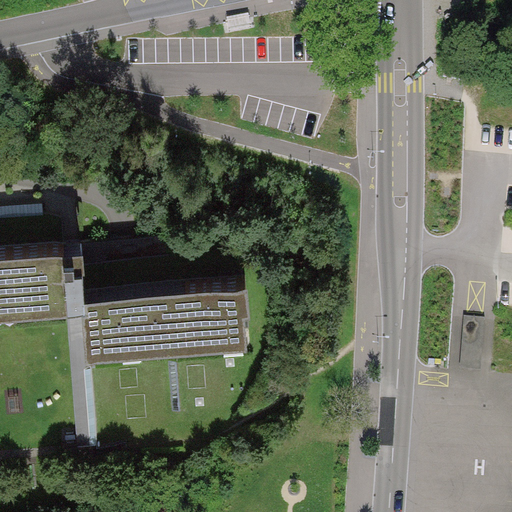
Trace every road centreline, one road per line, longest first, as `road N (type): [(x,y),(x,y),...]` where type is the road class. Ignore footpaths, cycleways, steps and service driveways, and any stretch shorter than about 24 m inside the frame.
road 1 (tertiary): [(402,0),(390,511)]
road 2 (residential): [(0,34),(164,0)]
road 3 (residential): [(0,171),(110,200),(123,225)]
